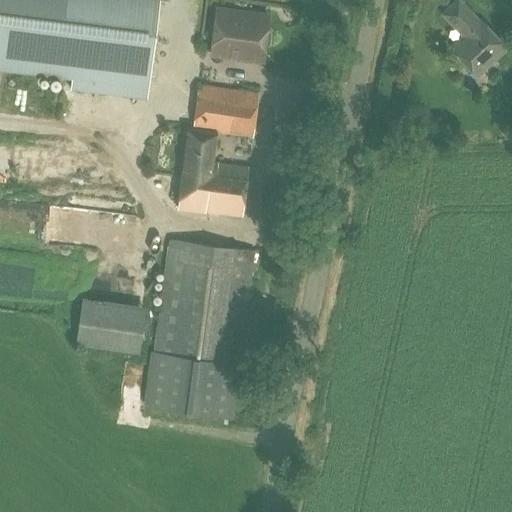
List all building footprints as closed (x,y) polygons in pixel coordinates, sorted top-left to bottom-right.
[(0,0),(0,69),(73,78),(71,89),(146,98),(158,0),(0,0)] [(451,48),(477,75),(507,47),(481,19),(479,21),(459,0),(456,0),(443,13),(464,35),(451,48)] [(212,53),(262,60),(265,45),(270,45),(271,31),(266,30),(268,15),(218,8),(212,53)] [(205,210),(242,215),(249,166),(213,161),(217,131),(253,136),(258,92),(199,85),(194,127),(189,127),(178,208),(205,211),(205,210)] [(92,227),(92,246),(148,247),(148,228),(92,227)] [(145,405),(231,417),(254,249),(170,238),(155,351),(153,350),(145,405)] [(74,343),(139,352),(145,305),(81,296),(74,343)]
